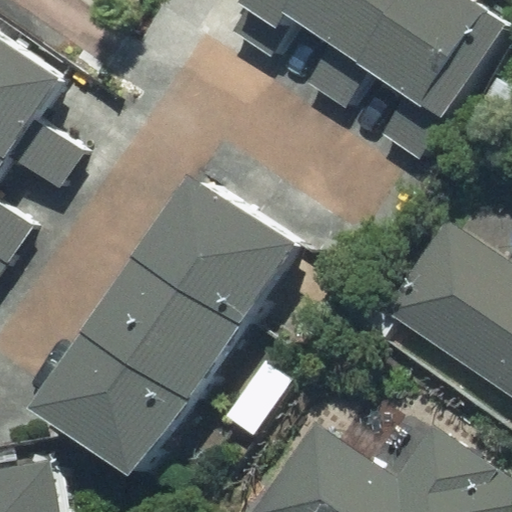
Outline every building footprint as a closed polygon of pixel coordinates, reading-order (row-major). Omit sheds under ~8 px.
[(273,0),(267,9),(309,38),(324,17),(469,118),(511,57),(511,10),(501,2),(502,0),(273,0)] [(93,84),(0,19),(0,140),(35,166),(93,84)] [(35,166),(0,140),(0,253),(21,268),(53,222),(15,195),(35,166)] [(177,265),(281,333),(339,246),(235,177),(177,265)] [(511,257),(454,221),(395,314),(511,387),(511,257)] [(0,297),(21,268),(0,253),(0,297)] [(127,341),(231,409),(281,333),(177,265),(127,341)] [(231,409),(127,341),(81,411),(184,479),(231,409)] [(324,391),(282,361),(241,420),(283,450),(324,391)] [(511,511),(511,470),(445,424),(408,478),(331,424),(269,511),(511,511)] [(98,511),(92,478),(0,495),(0,511),(98,511)]
